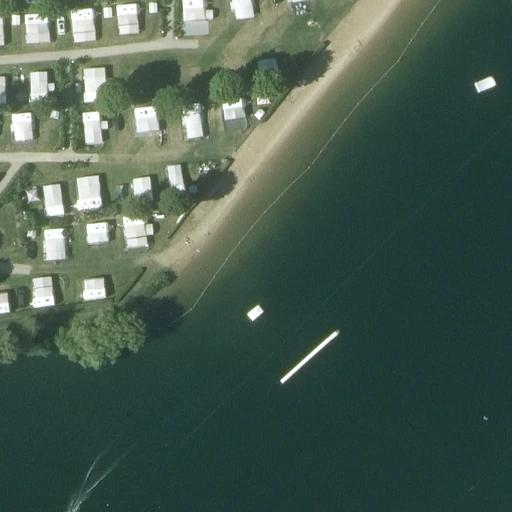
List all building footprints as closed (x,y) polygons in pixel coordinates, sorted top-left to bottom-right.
[(120,35),(139,34),(138,4),(119,5),(120,35)] [(94,33),(93,11),(69,12),(70,34),(94,33)] [(285,48),(265,49),(266,68),(286,67),(285,48)] [(224,76),(245,72),(242,53),(220,57),(224,76)] [(158,62),(135,66),(139,97),(163,94),(158,62)] [(86,101),(106,102),(106,72),(87,72),(86,101)] [(52,77),(25,77),(26,103),(52,103),(52,77)] [(229,115),(240,119),(245,105),(234,101),(229,115)] [(193,105),(176,107),(178,127),(196,125),(193,105)] [(44,216),(63,216),(62,184),(44,185),(44,216)]
